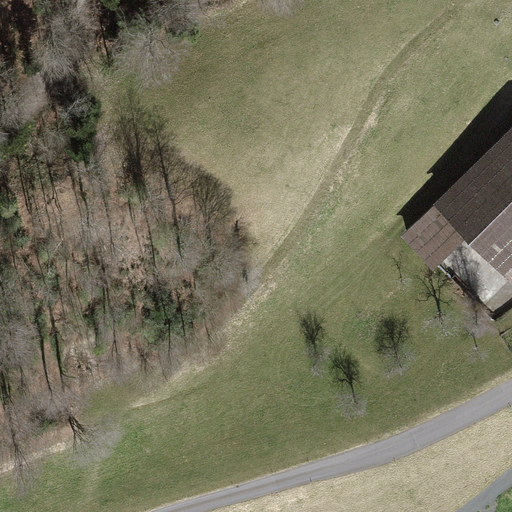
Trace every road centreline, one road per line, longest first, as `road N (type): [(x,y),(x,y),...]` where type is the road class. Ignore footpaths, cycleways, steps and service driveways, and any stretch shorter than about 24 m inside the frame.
road 1 (tertiary): [(175,511),(407,440),(511,389)]
road 2 (track): [(75,0),(15,141),(0,153)]
